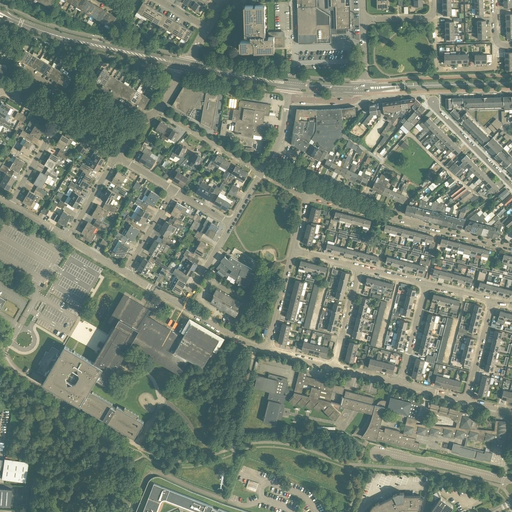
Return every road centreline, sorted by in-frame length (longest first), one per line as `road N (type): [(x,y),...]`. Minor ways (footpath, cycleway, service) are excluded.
road 1 (residential): [(511,248),(308,196)]
road 2 (secondary): [(184,66),(60,37),(0,13)]
road 3 (residential): [(434,18),(436,70),(495,68),(495,48)]
road 4 (residential): [(511,188),(427,97)]
road 5 (residential): [(263,172),(157,109)]
